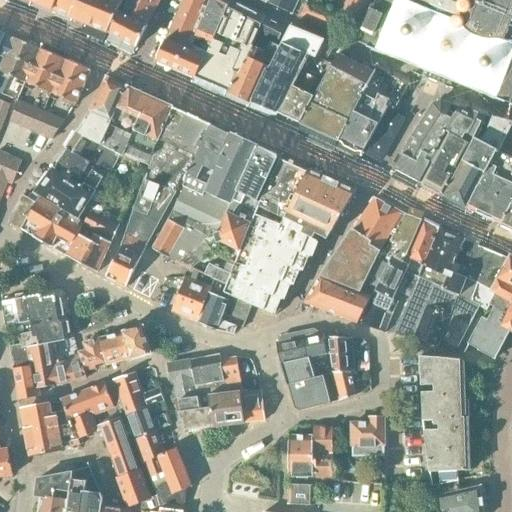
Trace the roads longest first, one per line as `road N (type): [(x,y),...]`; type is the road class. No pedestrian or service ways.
road 1 (residential): [(279,423),(385,396),(375,342),(353,329),(285,322),(258,339)]
road 2 (residential): [(258,339),(213,342),(0,237)]
road 3 (residential): [(0,355),(24,481),(20,511)]
road 4 (residential): [(502,511),(511,361)]
road 5 (residential): [(209,511),(216,466),(279,423)]
road 6 (residential): [(64,136),(7,209),(0,236)]
